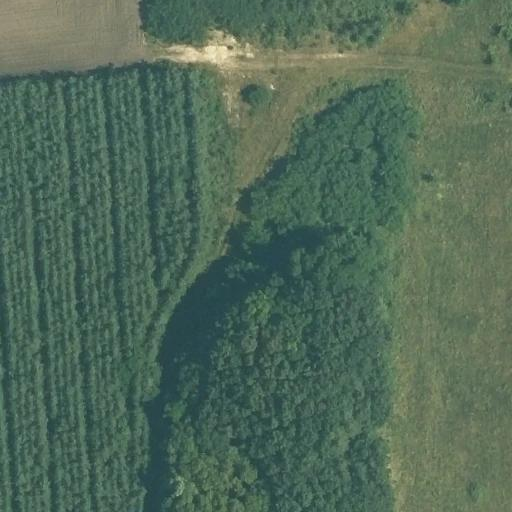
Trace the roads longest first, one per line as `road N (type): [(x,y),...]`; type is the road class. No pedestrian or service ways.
road 1 (track): [(157,511),(168,459),(165,377),(323,61),(337,0)]
road 2 (track): [(245,220),(242,145),(220,63),(0,78)]
road 3 (track): [(511,84),(433,66),(323,61)]
